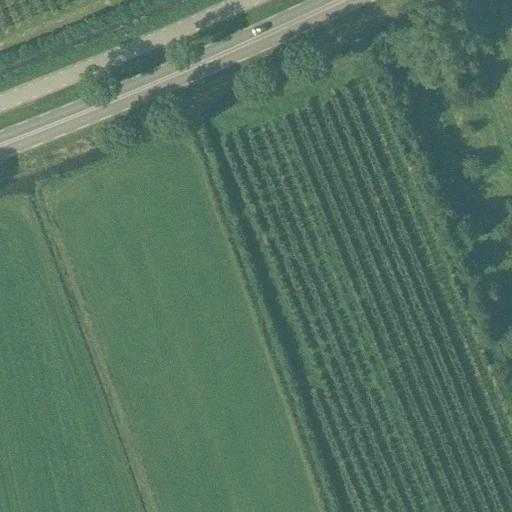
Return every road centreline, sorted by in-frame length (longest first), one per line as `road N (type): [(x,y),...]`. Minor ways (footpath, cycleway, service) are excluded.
road 1 (primary): [(0,146),(339,0)]
road 2 (unclassified): [(254,0),(0,101)]
